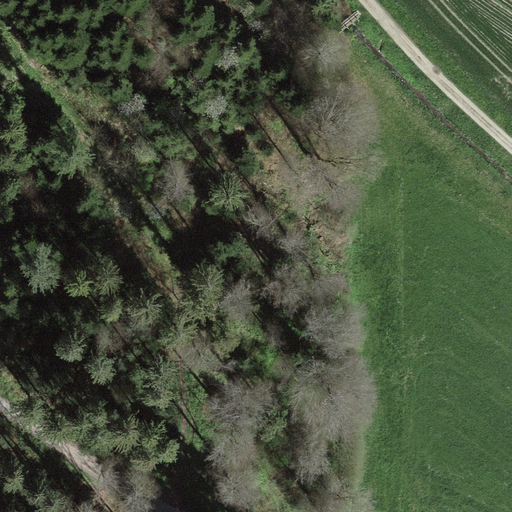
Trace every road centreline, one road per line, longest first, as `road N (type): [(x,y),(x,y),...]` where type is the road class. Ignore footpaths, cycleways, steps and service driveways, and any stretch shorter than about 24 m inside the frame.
road 1 (track): [(193,511),(0,380)]
road 2 (track): [(511,148),(452,97),(368,0)]
